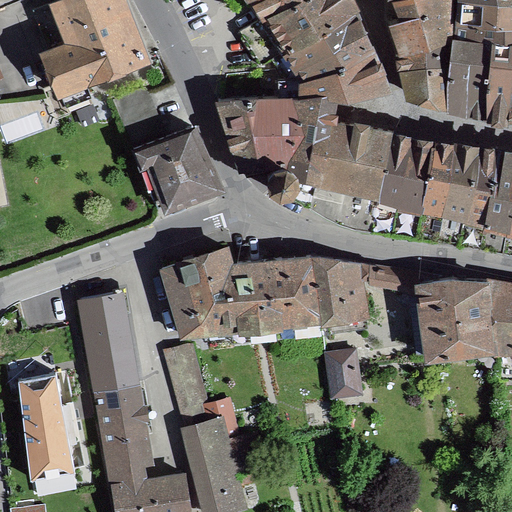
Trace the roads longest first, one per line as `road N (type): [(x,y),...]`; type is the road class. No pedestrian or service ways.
road 1 (residential): [(250,205),(325,234),(511,271)]
road 2 (residential): [(250,205),(0,299)]
road 3 (residential): [(146,0),(250,205)]
road 4 (residential): [(373,0),(410,109),(511,129)]
